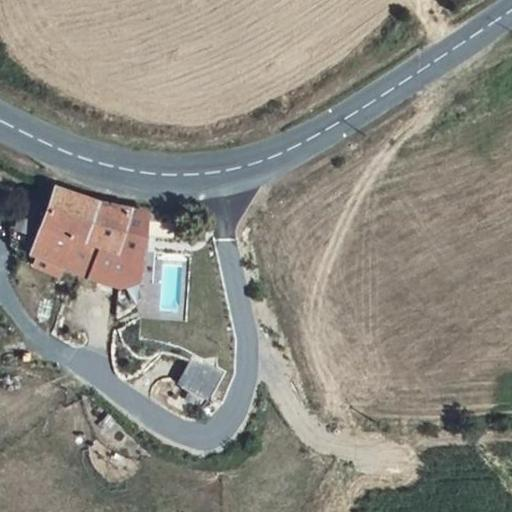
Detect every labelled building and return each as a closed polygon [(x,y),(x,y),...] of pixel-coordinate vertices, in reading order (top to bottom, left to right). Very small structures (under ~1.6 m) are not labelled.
[(89,242),(102,203),(20,179),(18,179),(13,195),(0,225),(0,257),(26,265),(29,255),(63,266),(74,236),(89,242)] [(0,225),(13,195),(0,190),(0,225)] [(89,242),(97,242),(112,241),(122,208),(102,203),(89,242)] [(87,273),(97,242),(89,242),(74,236),(63,266),(87,273)] [(97,242),(87,273),(105,264),(112,241),(97,242)] [(177,388),(205,401),(218,370),(190,358),(177,388)]
